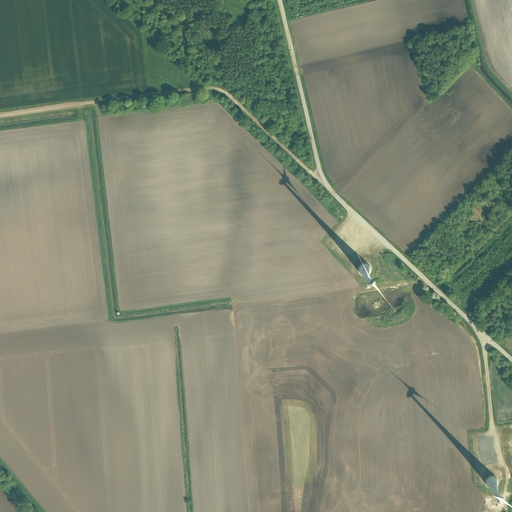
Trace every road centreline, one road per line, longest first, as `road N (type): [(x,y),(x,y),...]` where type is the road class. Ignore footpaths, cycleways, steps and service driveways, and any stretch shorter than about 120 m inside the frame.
road 1 (track): [(511,364),(322,181),(278,0)]
road 2 (track): [(322,181),(216,88),(0,115)]
road 3 (track): [(482,336),(494,482)]
